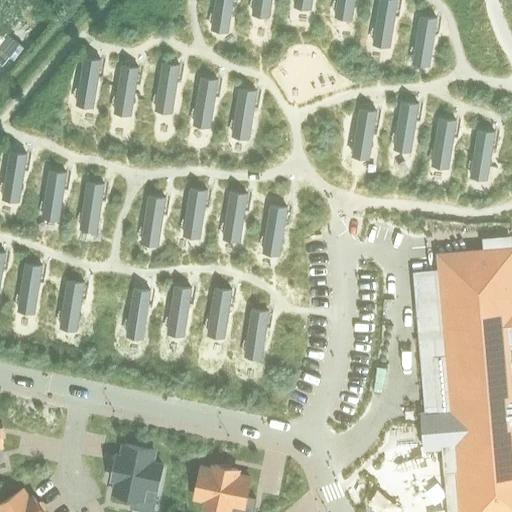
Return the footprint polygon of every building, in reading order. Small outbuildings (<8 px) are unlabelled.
[(0,0),(0,5),(12,19),(29,4),(25,0),(0,0)] [(215,0),(212,18),(229,21),(232,0),(215,0)] [(337,0),(336,5),(353,8),(353,0),(337,0)] [(379,0),(374,33),(391,36),(396,0),(379,0)] [(420,15),(414,52),(430,55),(436,18),(420,15)] [(6,36),(0,43),(0,59),(2,61),(8,54),(14,58),(22,48),(6,36)] [(84,57),(78,93),(94,96),(100,59),(84,57)] [(162,62),(156,99),(173,101),(179,65),(162,62)] [(121,65),(116,101),(132,104),(138,67),(121,65)] [(201,76),(195,113),(211,116),(217,79),(201,76)] [(239,88),(233,125),(250,127),(256,90),(239,88)] [(401,101),(395,138),(412,140),(418,103),(401,101)] [(81,139),(101,112),(90,104),(70,130),(81,139)] [(107,109),(110,122),(122,120),(120,107),(107,109)] [(359,108),(353,145),(370,148),(376,111),(359,108)] [(439,117),(433,154),(449,157),(455,120),(439,117)] [(478,129),(472,166),(488,168),(494,131),(478,129)] [(10,151),(4,188),(20,190),(26,153),(10,151)] [(49,169),(43,206),(60,209),(66,172),(49,169)] [(81,219),(97,221),(103,184),(87,181),(81,219)] [(190,187),(184,224),(201,227),(206,190),(190,187)] [(230,191),(224,228),(240,230),(246,193),(230,191)] [(148,195),(143,232),(159,234),(165,197),(148,195)] [(270,204),(264,241),(280,244),(286,207),(270,204)] [(422,423),(421,423),(422,436),(423,446),(441,444),(444,472),(458,471),(461,511),(511,511),(511,247),(483,250),(439,254),(440,268),(440,269),(446,332),(446,333),(448,354),(433,356),(439,422),(422,423)] [(25,262),(19,299),(36,302),(41,265),(25,262)] [(67,279),(61,316),(77,319),(83,282),(67,279)] [(175,286),(168,322),(185,326),(191,289),(175,286)] [(215,287),(209,324),(225,326),(231,289),(215,287)] [(133,288),(128,325),(144,327),(150,290),(133,288)] [(251,308),(246,345),(263,347),(268,310),(251,308)] [(82,342),(82,355),(95,355),(94,342),(82,342)] [(137,398),(154,398),(154,367),(138,367),(137,398)] [(105,426),(108,452),(122,451),(119,424),(105,426)] [(5,455),(13,475),(49,460),(40,440),(5,455)] [(142,499),(145,485),(157,488),(162,465),(150,462),(153,449),(124,443),(121,456),(116,455),(111,478),(117,479),(114,493),(132,497),(130,507),(140,509),(142,499)] [(211,511),(228,511),(230,503),(244,506),(254,508),(256,498),(246,496),(250,477),(236,474),(237,469),(214,464),(212,470),(200,467),(194,496),(207,498),(204,511),(211,511)] [(43,511),(33,496),(28,500),(21,489),(0,503),(0,510),(1,511),(43,511)]
